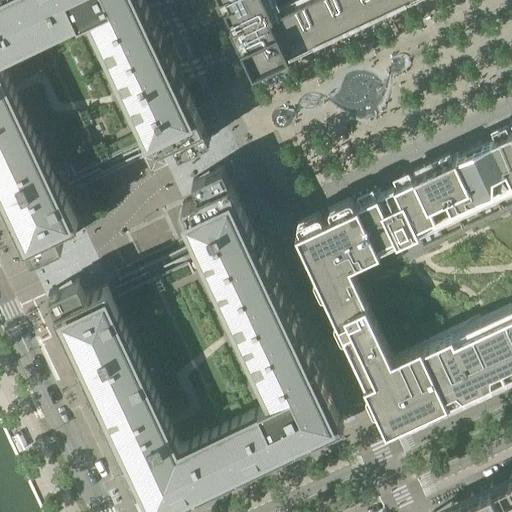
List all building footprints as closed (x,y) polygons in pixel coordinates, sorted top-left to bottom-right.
[(0,0),(0,188),(8,206),(32,258),(64,241),(57,227),(79,217),(65,187),(72,184),(143,151),(158,144),(174,137),(180,151),(211,136),(177,65),(146,0),(0,0)] [(226,0),(243,35),(256,62),(388,0),(226,0)] [(511,125),(387,184),(297,226),(343,324),(380,402),(388,421),(511,362),(511,125)] [(79,276),(49,290),(72,339),(123,447),(152,509),(285,447),(344,419),(343,419),(223,164),(193,178),(200,192),(183,200),(200,237),(86,291),(79,276)] [(511,511),(511,472),(431,511),(511,511)]
